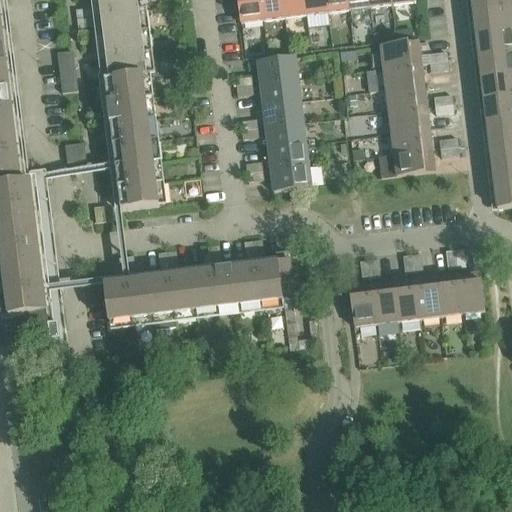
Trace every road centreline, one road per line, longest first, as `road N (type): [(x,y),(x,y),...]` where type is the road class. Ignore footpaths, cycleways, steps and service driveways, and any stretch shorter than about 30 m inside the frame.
road 1 (residential): [(68,250),(57,163),(37,147),(20,13)]
road 2 (residential): [(484,233),(455,0)]
road 3 (residential): [(238,229),(202,0)]
road 4 (residential): [(68,250),(238,229)]
road 5 (residential): [(320,234),(349,248),(484,233)]
road 6 (residential): [(338,401),(320,234)]
